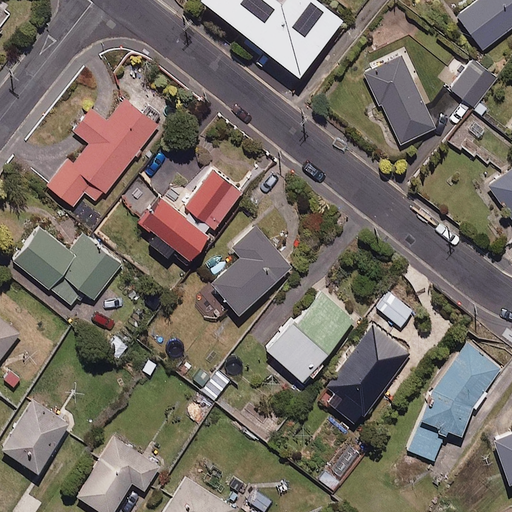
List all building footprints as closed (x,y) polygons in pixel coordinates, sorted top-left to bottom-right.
[(204,0),(302,77),(347,21),(319,0),(204,0)] [(511,27),(511,0),(478,0),(455,17),(480,51),(511,27)] [(0,27),(10,15),(0,6),(0,34),(2,32),(0,30),(0,27)] [(438,128),(403,56),(367,74),(403,145),(438,128)] [(493,84),(470,65),(449,89),(472,108),(493,84)] [(159,126),(125,99),(109,120),(94,108),(75,131),(91,144),(75,164),(69,159),(48,185),(74,206),(86,192),(99,203),(159,126)] [(511,169),(486,188),(511,224),(511,169)] [(244,193),(213,170),(186,207),(217,229),(244,193)] [(165,199),(143,225),(157,236),(152,243),(170,258),(177,250),(193,262),(213,237),(165,199)] [(294,269),(257,227),(234,248),(243,258),(213,284),(241,316),(294,269)] [(71,251),(40,228),(14,262),(73,306),(84,292),(95,300),(123,264),(84,234),(71,251)] [(297,320),(330,351),(358,322),(324,291),(297,320)] [(411,312),(388,293),(377,307),(400,326),(411,312)] [(0,361),(22,334),(0,317),(0,361)] [(330,352),(297,320),(269,349),(305,383),(333,355),(330,352)] [(411,353),(372,325),(330,387),(338,392),(329,404),(360,426),(411,353)] [(191,342),(175,329),(163,345),(179,357),(191,342)] [(261,349),(250,340),(236,356),(247,365),(261,349)] [(503,366),(466,344),(428,406),(432,409),(409,448),(433,462),(451,431),(461,437),(503,366)] [(230,381),(216,371),(202,390),(215,400),(230,381)] [(210,408),(193,398),(184,413),(201,423),(210,408)] [(72,425),(34,401),(3,451),(41,474),(72,425)] [(511,435),(490,443),(506,489),(511,487),(511,435)] [(162,468),(115,437),(76,495),(101,511),(115,511),(134,484),(146,492),(162,468)] [(234,511),(236,509),(187,479),(165,511),(234,511)]
